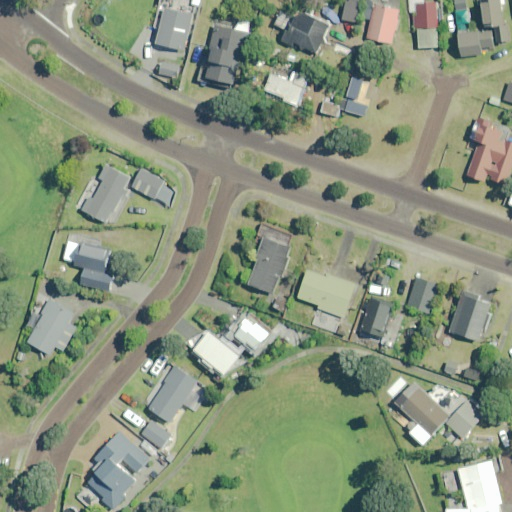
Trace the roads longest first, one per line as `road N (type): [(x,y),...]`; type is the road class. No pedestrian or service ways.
road 1 (residential): [(24,511),(57,415),(169,283),(205,162)]
road 2 (residential): [(226,170),(226,191),(186,301),(74,437),(49,511)]
road 3 (tertiary): [(205,162),(74,101),(5,51)]
road 4 (tertiary): [(33,26),(126,86),(216,129)]
road 5 (tertiary): [(399,231),(226,170)]
road 6 (tertiary): [(237,137),(408,200)]
road 7 (residential): [(463,79),(451,82),(408,200)]
